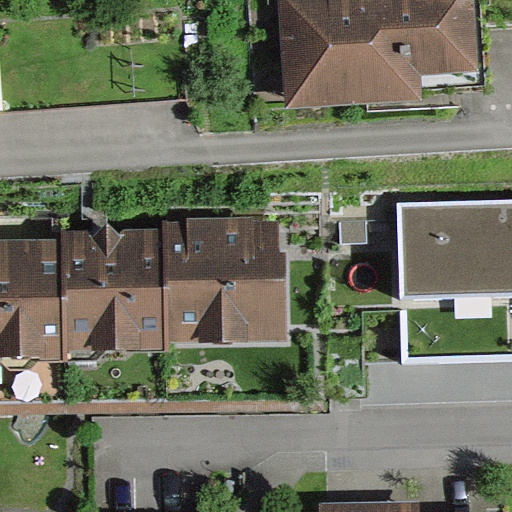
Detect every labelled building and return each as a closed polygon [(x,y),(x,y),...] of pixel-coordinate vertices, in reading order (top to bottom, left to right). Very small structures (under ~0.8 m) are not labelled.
[(464,4),(280,9),(283,117),(409,114),(409,90),(466,88),(464,4)] [(511,205),(400,209),(405,374),(511,370),(511,205)] [(171,244),(171,340),(278,340),(277,233),(171,234),(171,244)] [(171,340),(171,244),(65,245),(65,255),(66,354),(171,353),(171,340)] [(0,367),(66,367),(66,354),(65,255),(0,255),(0,367)]
